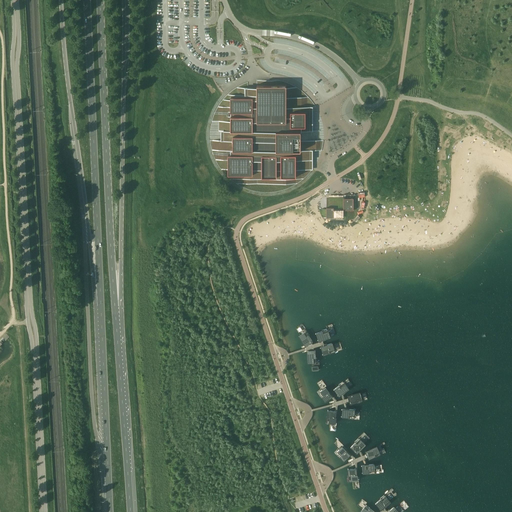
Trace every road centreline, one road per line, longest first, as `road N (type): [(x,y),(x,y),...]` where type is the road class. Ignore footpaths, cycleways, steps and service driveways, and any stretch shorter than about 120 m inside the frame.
road 1 (secondary): [(45,511),(16,0)]
road 2 (secondary): [(12,0),(40,511)]
road 3 (primary): [(61,0),(100,305)]
road 4 (primary): [(114,306),(99,0)]
road 5 (primary): [(114,306),(125,0)]
road 6 (primary): [(86,0),(100,305)]
road 7 (primary): [(100,305),(108,511)]
road 8 (primary): [(130,511),(114,306)]
road 9 (residential): [(271,347),(326,511)]
road 10 (unclassified): [(223,0),(242,27),(309,42),(360,83)]
